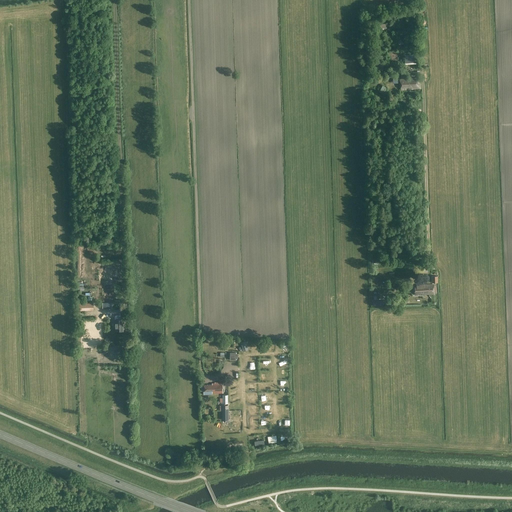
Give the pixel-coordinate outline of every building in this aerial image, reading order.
[(375,68),(389,67),(388,55),(374,55),(375,68)] [(409,89),(420,89),(419,78),(400,79),(401,90),(406,90),(406,88),(409,88),(409,89)] [(382,95),(386,89),(381,86),(377,92),(382,95)] [(423,294),(434,294),(434,285),(427,285),(417,285),(417,287),(415,287),(415,295),(423,295),(423,294)] [(116,327),(116,331),(123,331),(123,324),(124,324),(124,319),(115,319),(115,327),(116,327)] [(212,393),(223,393),(223,382),(215,382),(215,385),(212,385),(204,385),(204,391),(212,391),(212,393)]
